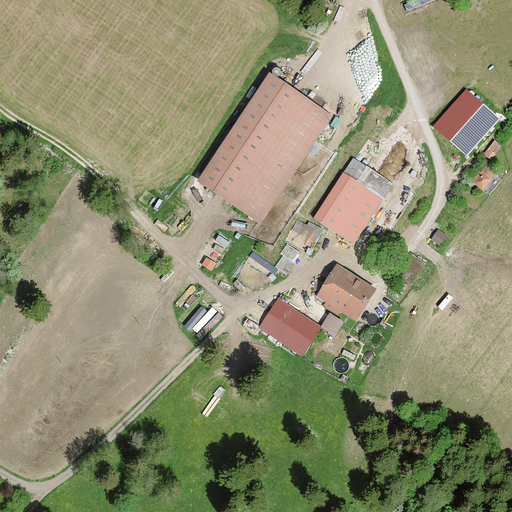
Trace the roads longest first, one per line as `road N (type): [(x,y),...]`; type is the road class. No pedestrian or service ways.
road 1 (track): [(0,472),(26,486),(54,488),(259,300),(332,252),(377,281),(425,228),(441,191)]
road 2 (unclassified): [(437,145),(376,0)]
